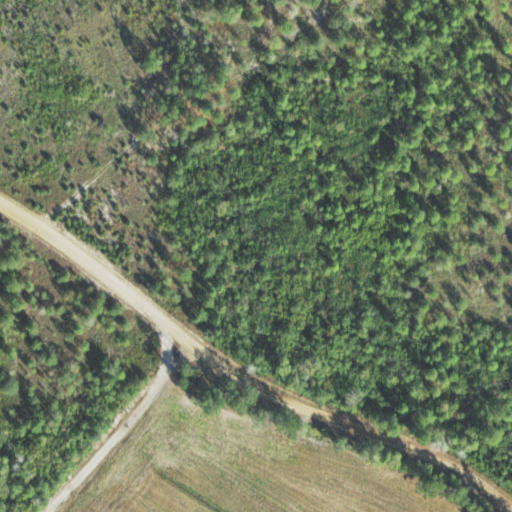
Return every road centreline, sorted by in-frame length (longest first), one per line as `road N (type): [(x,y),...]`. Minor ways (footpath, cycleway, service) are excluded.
road 1 (residential): [(441,511),(261,417),(127,334),(91,329)]
road 2 (track): [(0,471),(91,329)]
road 3 (residential): [(91,329),(86,308),(0,255)]
